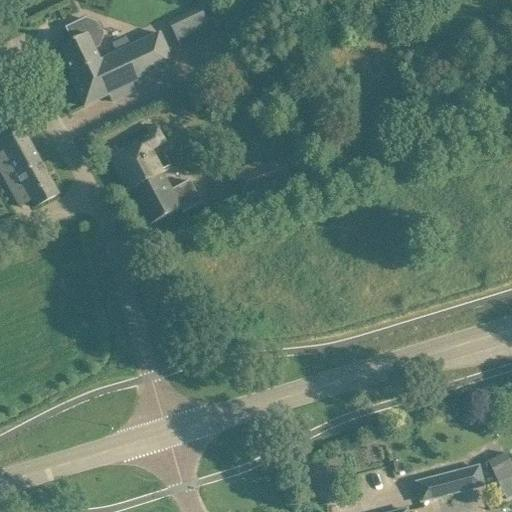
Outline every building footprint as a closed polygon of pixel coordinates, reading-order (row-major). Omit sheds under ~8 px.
[(175,41),(208,26),(199,8),(167,23),(175,41)] [(83,107),(108,95),(111,103),(133,92),(131,87),(174,67),(158,33),(100,60),(95,49),(98,48),(103,34),(98,23),(87,20),(85,21),(67,29),(73,41),(59,48),(72,74),(68,76),(83,107)] [(35,208),(40,205),(58,195),(25,136),(29,134),(10,96),(0,101),(0,153),(2,153),(19,183),(9,189),(19,207),(31,200),(35,208)] [(148,227),(166,217),(190,204),(157,143),(160,142),(153,130),(109,154),(148,227)] [(334,147),(323,150),(326,161),(338,157),(334,147)] [(288,180),(282,160),(262,167),(260,163),(235,172),(243,195),(288,180)] [(159,296),(149,301),(154,310),(164,305),(159,296)] [(494,481),(511,475),(511,469),(507,454),(487,460),(494,481)] [(480,468),(454,474),(416,484),(421,503),(459,493),(484,487),(480,468)]
